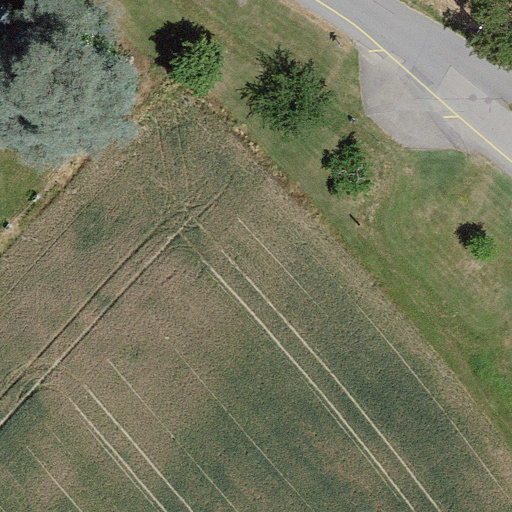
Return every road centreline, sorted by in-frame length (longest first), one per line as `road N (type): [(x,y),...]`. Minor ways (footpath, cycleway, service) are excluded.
road 1 (residential): [(360,0),(511,140)]
road 2 (residential): [(360,0),(511,86)]
